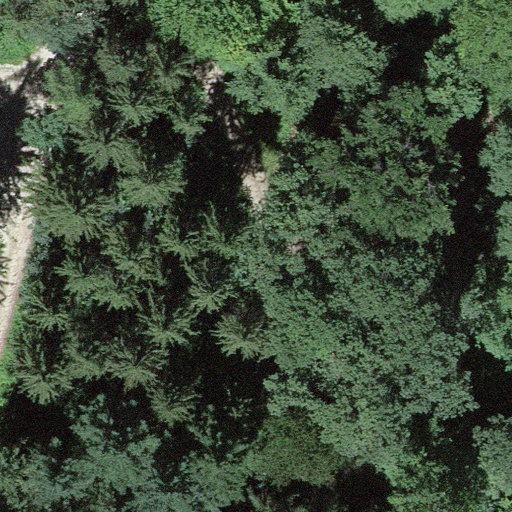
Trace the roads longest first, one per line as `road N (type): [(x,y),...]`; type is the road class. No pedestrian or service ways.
road 1 (track): [(196,0),(362,464),(431,511)]
road 2 (track): [(48,138),(0,298)]
road 3 (track): [(48,138),(87,0)]
